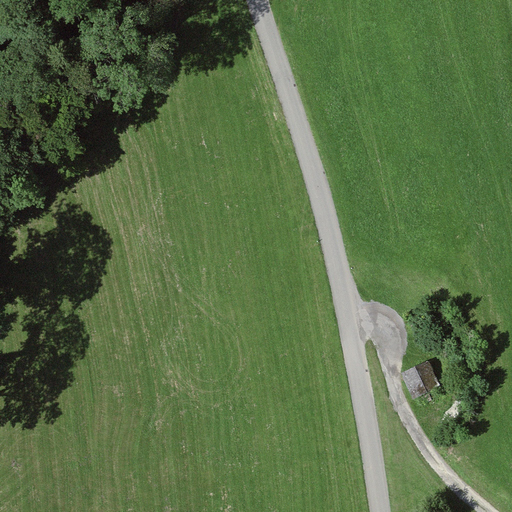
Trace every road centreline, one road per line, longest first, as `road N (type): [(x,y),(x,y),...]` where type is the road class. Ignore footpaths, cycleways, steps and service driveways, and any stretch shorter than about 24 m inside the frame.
road 1 (tertiary): [(259,0),(349,317),(379,511)]
road 2 (track): [(490,511),(420,443),(401,402),(387,335),(371,318),(349,317)]
